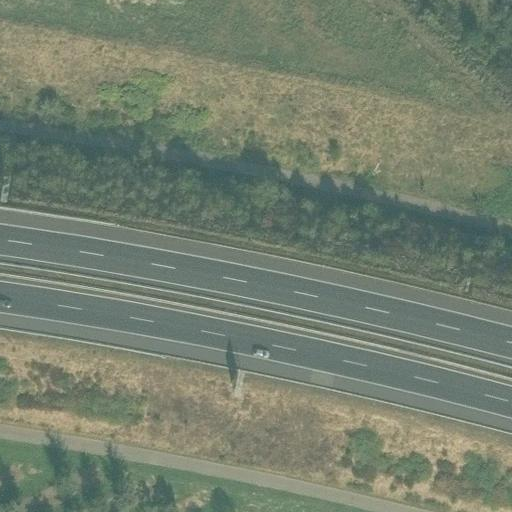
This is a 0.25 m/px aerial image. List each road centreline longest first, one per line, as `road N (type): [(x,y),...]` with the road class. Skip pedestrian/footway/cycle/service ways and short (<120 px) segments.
road 1 (motorway): [(0,311),(220,349),(511,416)]
road 2 (track): [(0,128),(394,201),(511,231)]
road 3 (motorway): [(511,357),(233,294),(0,254)]
road 4 (track): [(0,434),(397,511)]
